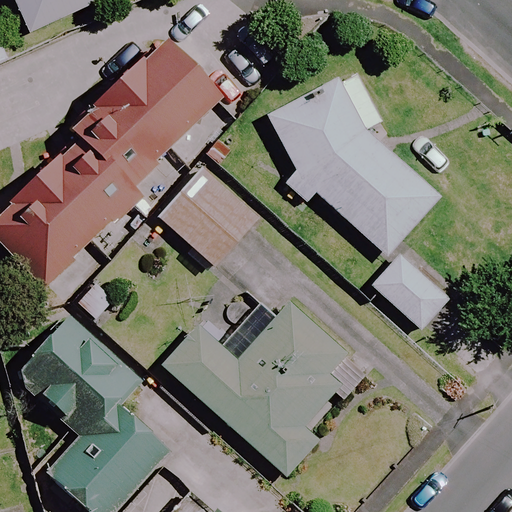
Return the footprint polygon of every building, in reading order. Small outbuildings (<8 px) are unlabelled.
[(8,0),(24,38),(97,0),(8,0)] [(216,107),(153,49),(0,219),(0,241),(52,289),(216,107)] [(348,67),(263,120),(296,190),(384,265),(440,200),(368,138),(386,127),(348,67)] [(254,223),(198,173),(154,223),(189,254),(183,260),(205,279),(254,223)] [(444,306),(396,264),(369,295),(417,337),(444,306)] [(275,320),(258,305),(216,353),(195,335),(160,374),(282,481),(314,445),(300,433),(338,389),(322,375),(339,356),(285,309),(275,320)] [(41,479),(76,511),(116,511),(167,457),(115,410),(138,385),(69,321),(10,386),(74,444),(41,479)]
